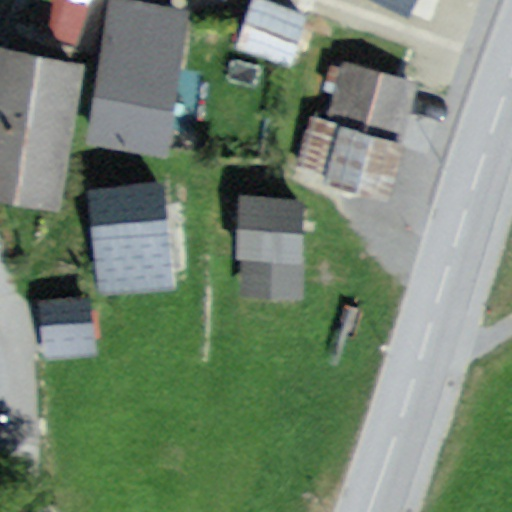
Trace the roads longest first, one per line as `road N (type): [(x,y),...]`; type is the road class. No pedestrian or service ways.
road 1 (tertiary): [(368,511),(511,65)]
road 2 (residential): [(33,511),(24,405),(0,295)]
